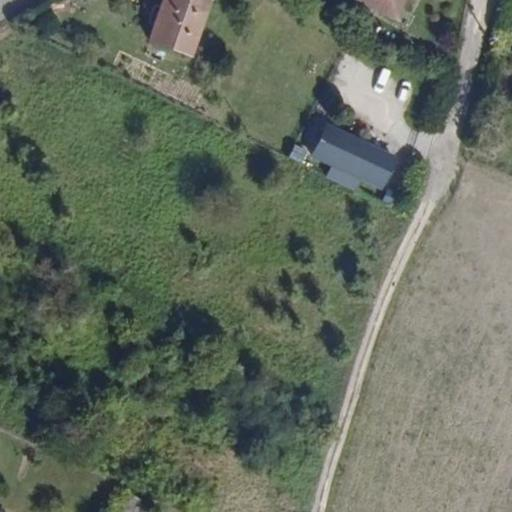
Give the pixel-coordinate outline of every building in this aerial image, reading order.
[(201,0),(160,0),(145,43),(187,57),(206,2),(201,0)] [(353,0),(391,20),(401,0),(353,0)] [(360,181),(375,188),(378,189),(391,160),(322,126),(308,155),(360,181)] [(354,191),(371,199),(375,188),(360,181),(354,191)] [(128,493),(119,511),(145,511),(149,503),(128,493)]
